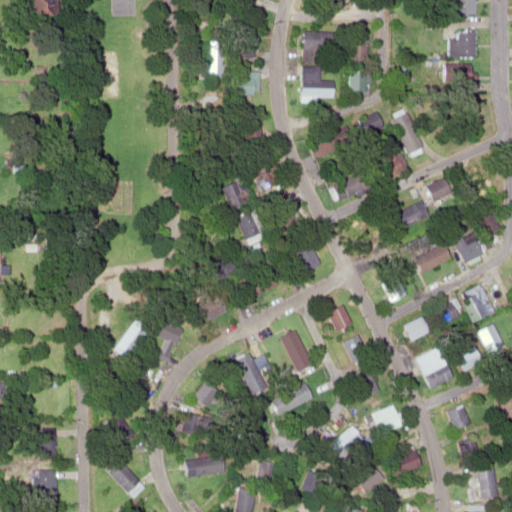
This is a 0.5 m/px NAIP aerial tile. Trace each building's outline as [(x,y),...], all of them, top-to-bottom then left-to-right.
[(443,0),(443,14),(470,14),(469,0),(443,0)] [(251,21),(237,21),(237,56),(251,56),(251,21)] [(447,29),(447,55),(471,55),(471,29),(447,29)] [(327,31),(296,31),(296,47),(327,47),(327,31)] [(362,38),(345,38),(345,60),(362,60),(362,38)] [(307,59),(307,49),(296,49),(296,59),(307,59)] [(311,95),(327,95),(327,80),(315,79),(315,65),(296,65),(295,101),(311,101),(311,95)] [(344,89),(369,89),(369,68),(344,68),(344,89)] [(235,92),(255,92),(255,70),(235,70),(235,92)] [(381,125),(374,110),(353,120),(360,134),(381,125)] [(403,152),(418,145),(405,116),(390,123),(403,152)] [(258,139),(256,118),(238,120),(240,141),(258,139)] [(305,143),(312,156),(328,147),(321,134),(305,143)] [(400,169),(397,163),(400,161),(393,146),(372,155),(382,177),(400,169)] [(276,177),(270,160),(251,167),(257,185),(276,177)] [(454,169),(469,203),(488,195),(478,173),(472,176),(467,163),(454,169)] [(327,183),(335,200),(368,183),(361,167),(327,183)] [(448,190),(440,176),(422,186),(430,200),(448,190)] [(219,184),(228,207),(241,202),(232,179),(219,184)] [(298,217),(286,196),(265,208),(277,229),(298,217)] [(426,214),(418,198),(389,215),(398,230),(426,214)] [(267,230),(253,205),(233,216),(247,242),(267,230)] [(496,243),(492,228),(494,228),(490,208),(474,211),(482,245),(496,243)] [(357,240),(371,234),(364,216),(350,222),(357,240)] [(457,258),(477,256),(475,233),(455,235),(457,258)] [(448,256),(440,242),(411,257),(419,272),(448,256)] [(283,256),(293,274),(316,262),(305,243),(283,256)] [(0,273),(8,273),(8,264),(0,264),(0,273)] [(273,285),(265,268),(244,278),(252,295),(273,285)] [(386,300),(401,293),(394,274),(378,280),(386,300)] [(492,309),(478,282),(459,291),(472,319),(492,309)] [(202,321),(222,309),(214,296),(194,309),(202,321)] [(461,316),(456,300),(433,306),(438,322),(461,316)] [(328,329),(344,321),(335,303),(319,310),(328,329)] [(405,340),(424,332),(418,316),(399,323),(405,340)] [(161,358),(175,328),(156,319),(148,335),(162,342),(156,356),(161,358)] [(488,353),(502,347),(491,322),(477,328),(488,353)] [(135,334),(123,326),(107,350),(120,358),(135,334)] [(273,335),(288,369),(303,363),(288,328),(273,335)] [(335,341),(345,358),(359,349),(349,332),(335,341)] [(448,377),(436,349),(413,360),(425,387),(448,377)] [(257,353),(244,359),(242,353),(228,359),(243,393),(269,381),(257,353)] [(113,379),(129,393),(143,379),(127,364),(113,379)] [(372,389),(361,367),(346,375),(356,396),(372,389)] [(38,377),(38,385),(52,385),(52,378),(38,377)] [(263,400),(271,415),(305,396),(297,381),(263,400)] [(442,409),(448,427),(464,422),(458,403),(442,409)] [(395,424),(387,404),(364,414),(372,433),(395,424)] [(35,459),(54,459),(54,434),(35,434),(35,459)] [(474,454),(470,437),(457,439),(460,457),(474,454)] [(244,441),(233,439),(232,446),(242,448),(244,441)] [(394,450),(396,454),(383,460),(390,476),(416,464),(407,444),(394,450)] [(128,497),(140,485),(111,456),(99,468),(128,497)] [(266,482),(270,463),(255,459),(251,478),(266,482)] [(473,464),(477,497),(494,496),(490,463),(473,464)] [(350,479),(361,493),(379,478),(368,464),(350,479)] [(245,511),(252,489),(236,485),(228,511),(245,511)]
